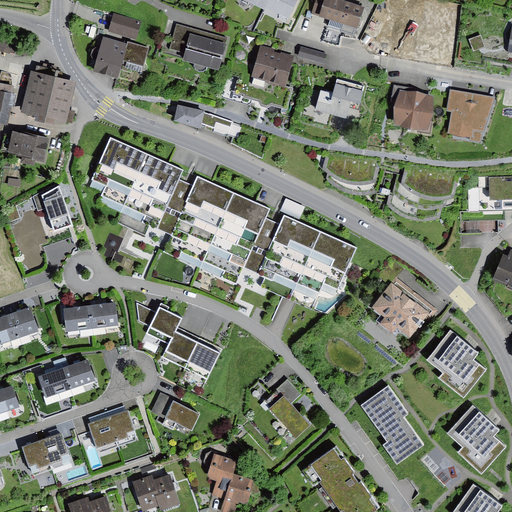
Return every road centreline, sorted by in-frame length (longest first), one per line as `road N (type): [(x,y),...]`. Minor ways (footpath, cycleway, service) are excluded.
road 1 (tertiary): [(58,28),(76,75),(104,107),(372,232),(461,297),(511,374)]
road 2 (track): [(511,159),(450,165),(300,142),(194,104),(111,95)]
road 3 (residential): [(101,276),(198,299),(257,329),(298,366),(406,511)]
road 4 (residential): [(511,85),(305,44)]
road 5 (residential): [(123,386),(99,405),(0,439)]
